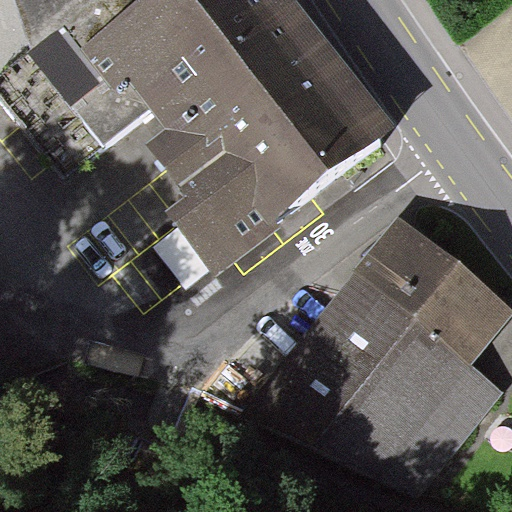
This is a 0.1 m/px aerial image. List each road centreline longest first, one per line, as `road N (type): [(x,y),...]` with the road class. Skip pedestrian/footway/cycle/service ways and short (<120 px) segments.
road 1 (primary): [(356,0),(511,219)]
road 2 (unknown): [(0,407),(181,511)]
